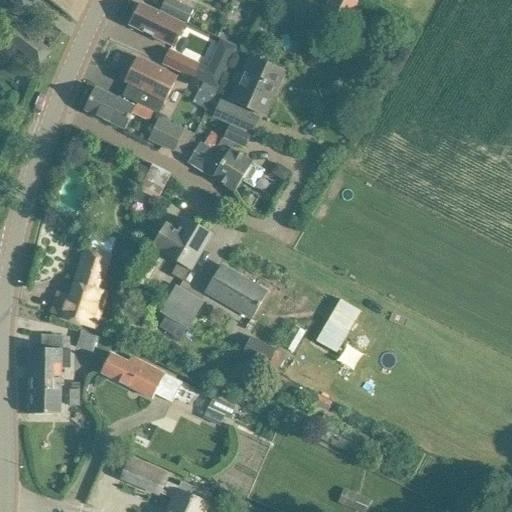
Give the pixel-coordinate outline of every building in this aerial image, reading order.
[(0,0),(0,23),(13,6),(6,0),(0,0)] [(187,23),(193,10),(170,0),(163,0),(159,10),(187,23)] [(351,0),(341,0),(332,18),(346,25),(358,3),(351,0)] [(183,27),(158,14),(141,5),(130,26),(163,43),(164,43),(173,47),(183,27)] [(413,31),(391,20),(386,32),(400,39),(395,49),(403,53),(413,31)] [(33,62),(44,44),(29,35),(17,53),(30,62),(31,60),(33,62)] [(193,78),(199,64),(170,50),(163,64),(193,78)] [(124,83),(128,85),(122,97),(140,106),(159,115),(177,78),(166,72),(148,63),(137,58),(124,83)] [(277,70),(259,62),(250,58),(232,101),(264,115),(273,94),(268,92),(277,70)] [(200,80),(217,88),(223,73),(207,65),(200,80)] [(137,111),(96,92),(86,112),(127,132),(137,111)] [(214,117),(251,133),(257,119),(221,102),(214,117)] [(184,131),(159,119),(151,135),(165,141),(163,147),(174,152),(184,131)] [(223,141),(230,126),(229,126),(224,138),(223,138),(223,140),(212,133),(204,146),(200,143),(188,163),(212,178),(224,159),(215,153),(223,141)] [(212,178),(234,192),(241,182),(251,188),(263,169),(232,149),(234,144),(245,148),(251,136),(230,126),(223,141),(215,153),(224,159),(212,178)] [(143,181),(149,169),(138,163),(134,171),(136,178),(143,181)] [(277,165),(271,173),(284,182),(290,173),(277,165)] [(166,225),(156,243),(134,281),(147,288),(166,255),(179,262),(171,275),(183,282),(211,235),(185,220),(178,232),(166,225)] [(115,241),(91,233),(70,296),(58,292),(51,314),(70,320),(95,328),(109,284),(111,284),(113,279),(104,276),(115,241)] [(220,266),(210,283),(205,292),(252,319),(267,293),(266,292),(265,293),(248,283),(249,282),(220,266)] [(174,322),(190,295),(176,286),(160,313),(174,322)] [(190,295),(174,322),(188,330),(204,303),(190,295)] [(93,353),(97,338),(80,333),(76,349),(93,353)] [(241,354),(276,372),(285,357),(251,337),(241,354)] [(62,350),(63,338),(43,338),(43,349),(30,349),(29,414),(60,415),(61,369),(70,369),(70,350),(62,350)] [(111,354),(110,356),(101,374),(152,399),(155,395),(172,403),(182,384),(130,358),(128,363),(111,354)] [(237,387),(237,401),(250,402),(250,388),(237,387)] [(213,397),(208,408),(203,419),(219,427),(224,416),(229,419),(234,407),(213,397)] [(382,430),(376,441),(388,448),(394,436),(382,430)] [(167,475),(130,460),(122,478),(159,494),(159,493),(174,499),(168,511),(204,511),(208,504),(212,495),(181,482),(179,487),(164,481),(167,475)]
